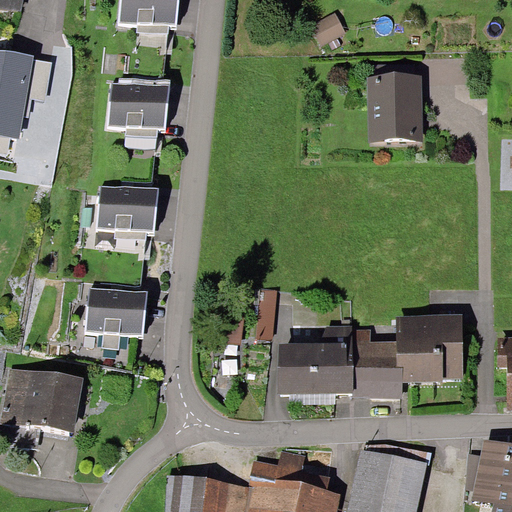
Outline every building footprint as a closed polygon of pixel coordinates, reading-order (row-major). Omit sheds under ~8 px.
[(0,0),(0,8),(21,13),(23,0),(0,0)] [(121,0),(119,23),(177,29),(179,0),(121,0)] [(312,27),(321,46),(346,34),(336,15),(312,27)] [(0,138),(20,141),(29,88),(33,59),(0,53),(0,138)] [(368,79),(369,144),(424,143),(423,115),(422,78),(368,79)] [(112,84),(108,128),(166,134),(170,89),(139,86),(112,84)] [(102,187),(98,230),(155,236),(159,192),(129,189),(102,187)] [(91,289),(86,334),(144,340),(148,295),(118,292),(91,289)] [(463,318),(397,318),(397,344),(397,371),(403,371),(403,385),(408,385),(444,385),(444,380),(463,380),(463,318)] [(322,349),(280,348),(278,397),(290,397),(312,398),(335,398),(354,398),(353,332),(328,331),(322,349)] [(371,332),(353,332),(354,398),(354,400),(403,400),(403,385),(403,371),(397,371),(397,344),(371,343),(371,332)] [(511,339),(498,340),(499,369),(508,368),(508,400),(508,411),(511,411),(511,339)] [(10,369),(2,424),(75,436),(78,412),(83,381),(10,369)] [(335,405),(335,398),(312,398),(290,397),(290,405),(335,405)] [(511,511),(511,446),(485,442),(482,457),(475,492),(473,503),(494,508),(492,511),(511,511)] [(417,511),(427,465),(362,451),(348,511),(417,511)] [(254,462),(253,480),(276,485),(276,483),(327,493),(330,478),(302,472),(305,456),(283,452),(279,467),(254,462)] [(475,492),(482,457),(469,456),(465,491),(475,492)] [(245,511),(251,489),(207,480),(167,477),(165,511),(245,511)] [(276,485),(253,480),(251,489),(245,511),(336,511),(340,496),(327,493),(276,483),(276,485)]
